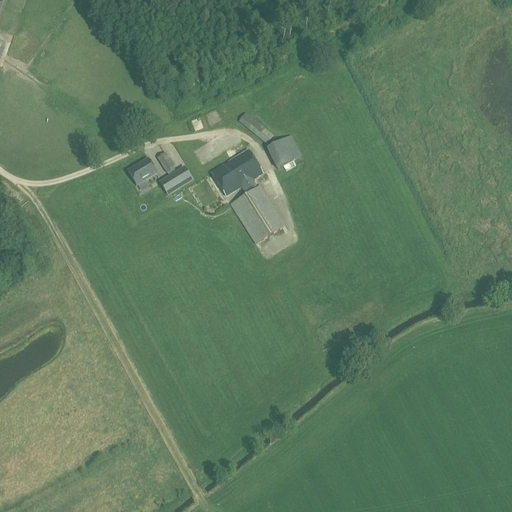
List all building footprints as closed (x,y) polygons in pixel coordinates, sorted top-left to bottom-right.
[(267,146),(274,137),(246,114),(239,122),(267,146)] [(168,131),(179,127),(176,119),(165,124),(168,131)] [(277,170),(302,157),(292,136),(267,149),(277,170)] [(253,181),(264,174),(249,150),(212,173),(227,197),(242,188),(245,193),(256,186),(253,181)] [(174,169),(165,155),(158,159),(167,174),(174,169)] [(148,160),(140,165),(141,165),(136,169),(135,168),(128,172),(136,187),(157,174),(148,160)] [(184,169),(160,184),(168,196),(192,181),(184,169)] [(261,186),(231,205),(256,245),(285,227),(261,186)]
